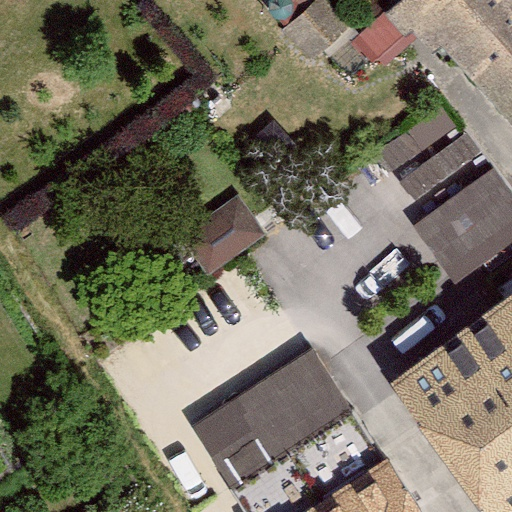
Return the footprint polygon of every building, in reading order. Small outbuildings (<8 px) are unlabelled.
[(318,0),(272,0),(294,23),(318,0)] [(511,0),(404,0),(511,119),(511,0)] [(357,34),(327,1),(288,35),(317,68),(357,34)] [(408,47),(384,23),(359,49),(383,73),(408,47)] [(467,160),(404,207),(432,244),(495,198),(467,160)] [(275,249),(243,202),(170,250),(202,298),(275,249)] [(511,231),(452,272),(470,299),(511,271),(511,231)] [(511,511),(511,293),(405,371),(506,511),(511,511)] [(450,511),(317,332),(186,428),(248,511),(450,511)]
